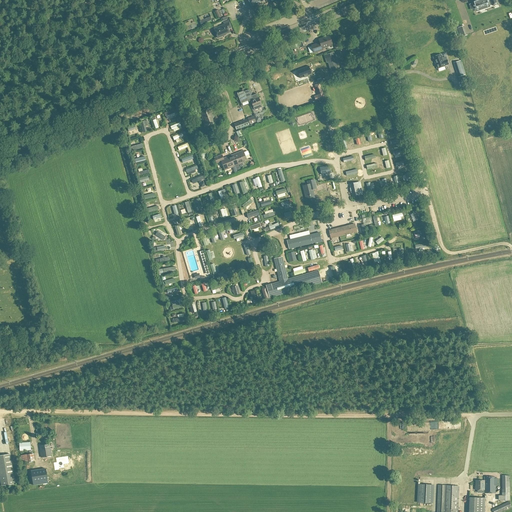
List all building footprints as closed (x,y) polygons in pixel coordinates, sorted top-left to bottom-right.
[(248,0),(251,6),(252,6),(253,10),(263,6),(266,5),(269,4),(268,2),(270,2),(270,0),(248,0)] [(472,0),(471,1),(474,10),(480,8),(480,10),(485,9),(484,6),(490,4),(488,0),(472,0)] [(224,35),(229,32),(228,29),(232,28),(229,21),(223,23),(224,25),(214,29),(218,38),(224,35)] [(320,42),(312,45),(314,53),(322,50),(322,48),(329,46),(328,44),(331,43),(329,36),(322,38),(323,40),(320,42)] [(291,44),(293,49),(296,48),(303,45),(301,40),(291,44)] [(333,52),(324,55),(327,63),(328,62),(331,72),(339,69),(333,52)] [(446,57),(442,58),(441,55),(433,58),(437,70),(445,67),(445,66),(449,65),(446,57)] [(339,59),(342,68),(351,66),(348,57),(339,59)] [(459,62),(454,63),(458,77),(464,75),(459,62)] [(325,64),(317,66),(319,73),(326,72),(325,64)] [(311,74),(308,66),(298,70),(301,78),(304,76),(305,77),(308,76),(307,75),(311,74)] [(316,100),(324,98),(321,86),(318,87),(320,94),(314,96),(316,100)] [(244,91),(237,93),(241,103),(244,101),(248,100),(248,99),(252,98),(252,96),(249,90),(244,92),(244,91)] [(252,98),(248,99),(248,100),(249,102),(251,102),(253,108),(254,110),(262,107),(261,105),(259,98),(258,98),(257,94),(252,96),(252,98)] [(210,108),(203,111),(206,118),(209,117),(210,120),(212,120),(213,124),(216,123),(210,108)] [(206,118),(203,111),(200,112),(205,127),(213,124),(212,120),(210,120),(209,117),(206,118)] [(254,116),(247,118),(249,124),(250,124),(251,124),(252,124),(252,123),(256,122),(254,116)] [(236,129),(249,125),(247,119),(234,124),(236,129)] [(307,132),(301,135),(303,141),(310,139),(307,132)] [(402,143),(396,145),(398,150),(400,149),(401,154),(398,155),(400,159),(404,158),(404,159),(407,158),(405,153),(404,153),(402,143)] [(241,161),(245,160),(246,159),(243,151),(238,153),(232,155),(234,161),(236,160),(235,158),(238,157),(239,159),(240,159),(241,161)] [(235,166),(231,155),(223,158),(222,155),(214,158),(217,163),(221,161),(225,170),(235,166)] [(231,155),(235,166),(237,170),(240,169),(239,164),(241,164),(240,162),(241,161),(240,159),(239,159),(238,157),(235,158),(236,160),(234,161),(232,155),(231,155)] [(200,166),(189,171),(190,175),(201,170),(200,166)] [(329,166),(322,168),(324,176),(331,174),(329,166)] [(316,188),(314,179),(307,181),(308,184),(303,185),(307,202),(315,200),(312,189),(316,188)] [(360,182),(350,184),(350,188),(351,192),(351,193),(352,197),(363,195),(360,182)] [(253,198),(246,206),(248,208),(256,201),(253,198)] [(262,204),(264,208),(274,204),(272,200),(262,204)] [(260,212),(250,217),(252,221),(262,217),(260,212)] [(419,212),(413,214),(416,222),(422,220),(419,212)] [(329,230),(331,238),(357,232),(355,224),(329,230)] [(317,225),(300,230),(301,234),(318,230),(317,225)] [(160,232),(157,237),(165,242),(169,237),(160,232)] [(322,243),(321,240),(319,232),(287,240),(289,248),(315,242),(316,244),(322,243)] [(296,260),(294,252),(288,253),(290,262),(296,260)] [(280,281),(266,285),(270,297),(322,282),(318,270),(288,279),(282,257),(274,259),(280,281)] [(165,270),(165,272),(162,272),(163,276),(179,272),(178,268),(165,270)] [(197,311),(194,303),(189,304),(192,312),(195,311),(196,313),(195,313),(196,316),(198,315),(197,312),(197,311)] [(186,318),(178,320),(179,326),(188,324),(186,318)] [(39,445),(41,457),(51,456),(49,444),(39,445)] [(20,456),(22,463),(35,461),(34,453),(20,456)] [(10,454),(0,455),(0,478),(1,486),(15,484),(10,454)] [(57,462),(54,463),(55,471),(59,470),(59,469),(64,468),(64,465),(69,464),(68,456),(63,457),(60,457),(56,458),(57,462)] [(46,469),(31,471),(33,485),(48,482),(46,469)] [(502,476),(502,496),(498,496),(498,501),(510,501),(509,476),(507,476),(504,476),(502,476)] [(476,480),(476,490),(478,490),(478,492),(484,493),(495,493),(495,477),(484,477),(484,481),(476,480)] [(432,503),(433,485),(418,484),(417,502),(432,503)] [(438,485),(437,511),(457,511),(458,510),(459,486),(438,485)] [(483,511),(484,498),(469,498),(468,511),(483,511)] [(500,511),(511,507),(509,502),(492,509),(493,511),(500,511)]
